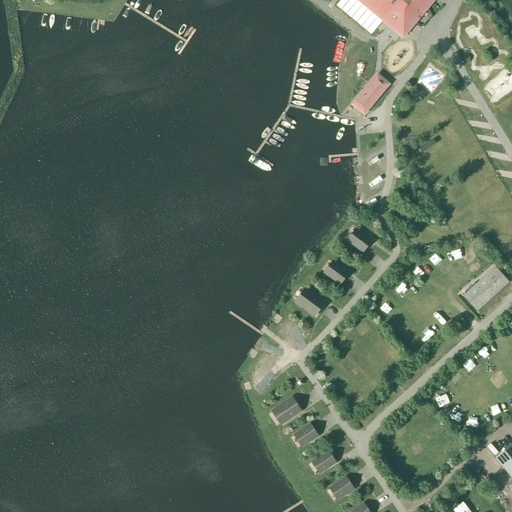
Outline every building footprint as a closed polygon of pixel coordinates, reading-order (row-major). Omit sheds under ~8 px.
[(364,0),(370,5),(368,8),(383,21),(386,18),(402,31),(428,0),(364,0)] [(361,61),(356,71),(362,73),(366,63),(361,61)] [(377,73),(352,102),(363,112),(388,83),(377,73)] [(354,227),(346,239),(363,251),(371,240),(354,227)] [(331,260),(323,271),(340,284),(348,273),(331,260)] [(477,312),(510,282),(495,266),(476,284),(475,283),(461,295),(477,312)] [(329,317),(311,300),(299,315),(315,331),(329,317)] [(288,335),(296,323),(291,319),(282,331),(288,335)] [(260,390),(267,388),(261,373),(254,375),(260,390)] [(279,424),(300,411),(291,397),(271,410),(279,424)] [(303,444),(317,435),(310,425),(296,434),(303,444)] [(511,443),(495,457),(511,478),(511,443)] [(321,471),(335,462),(328,452),(314,461),(321,471)] [(353,488),(345,476),(328,487),(335,499),(353,488)] [(470,511),(463,502),(453,510),(454,511),(470,511)] [(369,511),(364,503),(350,511),(369,511)]
